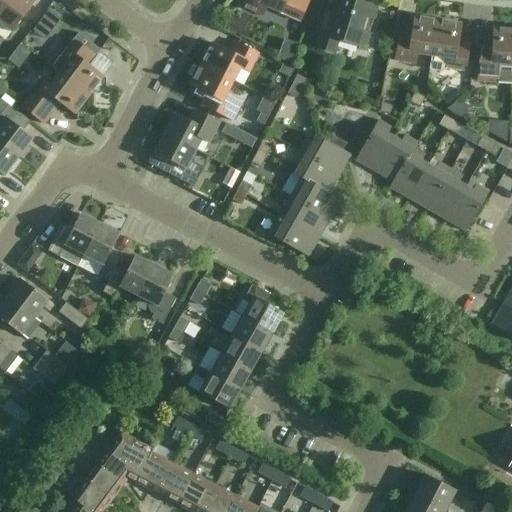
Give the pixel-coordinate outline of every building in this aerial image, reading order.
[(0,0),(0,12),(9,0),(0,0)] [(9,0),(0,12),(0,23),(11,33),(35,2),(32,0),(9,0)] [(246,0),(243,8),(262,16),(266,7),(280,13),(299,21),(308,0),(246,0)] [(318,17),(309,46),(333,53),(337,40),(359,46),(358,49),(359,49),(368,52),(374,35),(368,33),(375,10),(354,3),(355,1),(350,0),(339,0),(338,6),(333,22),(318,17)] [(47,9),(31,30),(43,39),(59,19),(47,9)] [(431,56),(437,20),(413,17),(410,35),(398,33),(394,60),(415,64),(416,54),(431,56)] [(441,72),(445,69),(465,72),(470,44),(458,42),(461,24),(437,20),(431,56),(429,70),(441,72)] [(479,45),(476,81),(497,83),(511,83),(511,29),(492,28),(491,46),(479,45)] [(61,56),(51,68),(59,74),(88,96),(103,77),(88,65),(96,56),(98,52),(100,50),(78,33),(74,39),(73,39),(61,56)] [(283,40),(277,59),(290,64),(297,44),(283,40)] [(201,64),(233,81),(240,68),(249,73),(258,54),(234,41),(228,52),(212,43),(201,64)] [(283,62),(278,71),(289,77),(293,68),(283,62)] [(226,95),(233,81),(201,64),(189,86),(206,94),(200,105),(232,122),(242,103),(226,95)] [(42,79),(21,107),(44,124),(59,104),(74,115),(88,96),(59,74),(51,86),(42,79)] [(301,89),(306,79),(297,75),(292,84),(301,89)] [(296,98),(301,89),(292,84),(287,94),(296,98)] [(419,107),(424,98),(414,92),(409,102),(419,107)] [(30,122),(8,105),(0,99),(0,143),(18,158),(32,139),(23,131),(30,122)] [(267,99),(255,122),(263,126),(275,103),(267,99)] [(389,114),(392,101),(382,99),(379,112),(389,114)] [(454,103),(446,109),(466,120),(467,105),(454,103)] [(164,134),(195,150),(201,140),(208,143),(219,124),(194,111),(188,121),(175,114),(164,134)] [(448,130),(453,121),(444,116),(439,125),(448,130)] [(488,120),(487,132),(507,144),(508,128),(509,121),(488,120)] [(375,172),(394,138),(387,134),(390,128),(378,121),(355,160),(375,172)] [(457,135),(462,126),(453,121),(448,130),(457,135)] [(226,125),(222,132),(239,141),(243,133),(226,125)] [(195,150),(164,134),(154,154),(167,161),(162,171),(193,187),(203,167),(190,160),(195,150)] [(299,152),(339,174),(350,155),(316,135),(312,143),(305,140),(299,152)] [(417,143),(416,142),(404,136),(400,142),(394,138),(375,172),(392,182),(394,182),(413,148),(414,149),(417,143)] [(486,151),(491,142),(481,137),(476,146),(486,151)] [(495,157),(500,147),(491,142),(486,151),(495,157)] [(0,174),(3,177),(18,158),(0,144),(0,174)] [(265,158),(270,148),(261,144),(256,153),(265,158)] [(425,155),(414,149),(413,148),(394,182),(392,182),(389,187),(409,199),(428,165),(421,161),(425,155)] [(328,193),(329,192),(339,174),(299,152),(292,164),(298,167),(294,175),(306,182),(307,181),(328,193)] [(260,167),(265,158),(256,153),(251,163),(260,167)] [(427,210),(450,170),(438,163),(435,169),(428,165),(409,199),(427,210)] [(221,183),(231,188),(239,173),(229,167),(221,183)] [(446,220),(465,187),(459,183),(462,177),(450,170),(427,210),(446,220)] [(246,195),(251,186),(242,181),(237,191),(246,195)] [(329,192),(328,193),(307,181),(306,182),(303,188),(297,184),(290,196),(330,219),(341,199),(329,192)] [(465,187),(446,220),(466,231),(488,192),(476,184),(472,191),(465,187)] [(241,205),(246,195),(237,191),(232,200),(241,205)] [(319,237),(330,219),(290,196),(283,208),(289,211),(285,218),(319,237)] [(78,266),(99,224),(80,214),(71,232),(60,226),(47,251),(78,266)] [(44,218),(36,236),(43,239),(51,221),(44,218)] [(308,257),(319,237),(285,218),(281,225),(275,222),(268,234),(308,257)] [(108,282),(115,268),(121,257),(110,252),(119,234),(99,224),(78,266),(108,282)] [(25,253),(16,265),(27,273),(36,262),(25,253)] [(138,297),(154,266),(134,256),(126,273),(115,268),(108,282),(102,292),(113,298),(119,287),(138,297)] [(154,266),(138,297),(150,303),(148,306),(150,312),(154,314),(152,318),(163,323),(175,298),(165,293),(174,276),(154,266)] [(48,300),(20,279),(7,297),(34,318),(43,307),(49,312),(54,306),(53,303),(48,300)] [(204,295),(210,285),(201,280),(195,290),(204,295)] [(283,313),(274,309),(279,300),(251,284),(243,300),(249,303),(242,316),(272,333),(283,313)] [(511,289),(503,305),(511,310),(511,289)] [(199,305),(204,295),(195,290),(189,300),(199,305)] [(0,319),(21,335),(34,318),(7,297),(0,305),(0,319)] [(83,299),(77,311),(89,318),(96,305),(83,299)] [(81,329),(88,320),(66,303),(58,312),(81,329)] [(511,310),(503,305),(491,324),(511,336),(511,310)] [(261,352),(272,333),(242,316),(231,335),(261,352)] [(183,333),(189,323),(179,318),(174,328),(183,333)] [(178,343),(183,333),(174,328),(168,338),(178,343)] [(251,371),(261,352),(231,335),(220,354),(251,371)] [(0,341),(0,369),(3,372),(16,354),(10,349),(0,341)] [(65,342),(59,349),(73,360),(78,354),(65,342)] [(39,360),(61,377),(68,368),(46,351),(39,360)] [(240,390),(251,371),(220,354),(210,373),(240,390)] [(54,387),(61,377),(39,360),(32,370),(54,387)] [(198,367),(194,375),(205,382),(199,393),(229,409),(240,390),(210,373),(198,367)] [(149,395),(154,385),(145,379),(139,389),(149,395)] [(31,417),(9,400),(2,410),(14,419),(23,426),(24,427),(31,417)] [(211,415),(206,423),(218,429),(222,421),(211,415)] [(187,433),(191,425),(177,417),(172,425),(187,433)] [(23,426),(14,419),(6,429),(16,436),(23,426)] [(201,441),(206,432),(191,425),(187,433),(201,441)] [(135,483),(151,453),(153,449),(120,432),(86,478),(113,498),(128,479),(135,483)] [(65,456),(75,443),(67,437),(57,450),(65,456)] [(229,456),(234,448),(219,440),(215,449),(229,456)] [(243,464),(248,456),(234,448),(229,456),(243,464)] [(157,494),(172,464),(151,453),(135,483),(157,494)] [(178,505),(193,474),(172,464),(157,494),(178,505)] [(271,480),(276,471),(262,464),(257,472),(271,480)] [(52,483),(62,470),(54,465),(44,478),(52,483)] [(286,488),(290,479),(276,471),(271,480),(286,488)] [(192,511),(201,511),(215,485),(193,474),(178,505),(192,511)] [(414,495),(445,511),(455,491),(425,475),(414,495)] [(42,497),(52,483),(44,478),(35,491),(42,497)] [(90,511),(102,511),(113,498),(86,478),(71,498),(77,503),(90,511)] [(227,511),(236,496),(215,485),(201,511),(227,511)] [(314,503),(318,495),(304,487),(299,495),(314,503)] [(328,511),(332,503),(318,495),(314,503),(328,511)] [(444,511),(445,511),(414,495),(404,511),(444,511)] [(255,511),(258,507),(236,496),(227,511),(255,511)] [(90,511),(77,503),(70,511),(90,511)]
